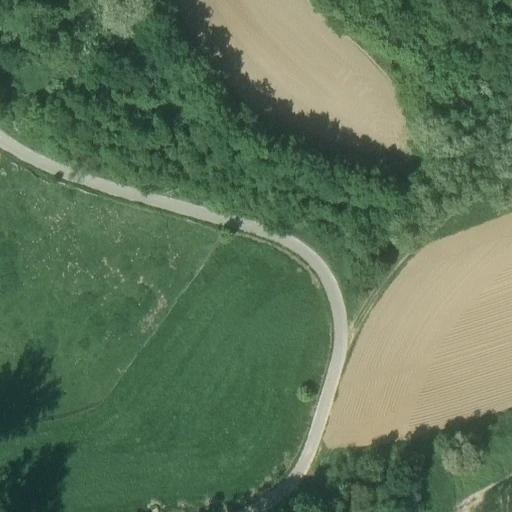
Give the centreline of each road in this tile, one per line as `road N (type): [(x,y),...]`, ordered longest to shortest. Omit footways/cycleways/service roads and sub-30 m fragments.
road 1 (track): [(0,142),(74,179),(313,255),(333,279),(349,344)]
road 2 (track): [(349,344),(409,260),(511,169)]
road 3 (track): [(260,511),(300,475),(349,344)]
